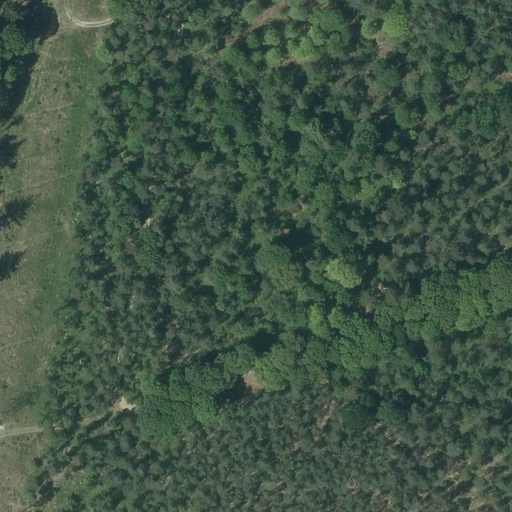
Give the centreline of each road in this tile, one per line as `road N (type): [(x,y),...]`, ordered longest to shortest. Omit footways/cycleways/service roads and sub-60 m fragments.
road 1 (track): [(179,0),(105,419),(511,279)]
road 2 (track): [(179,1),(64,31),(68,0)]
